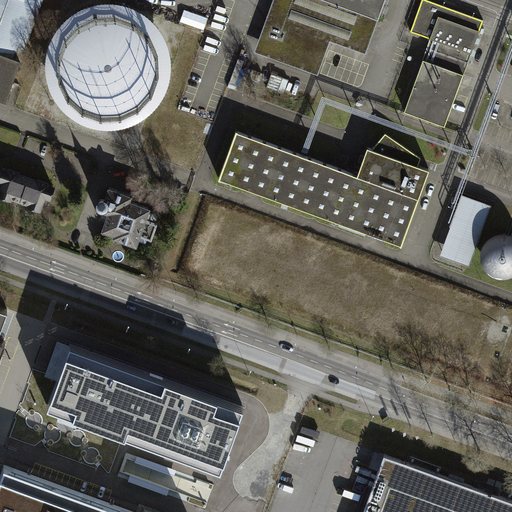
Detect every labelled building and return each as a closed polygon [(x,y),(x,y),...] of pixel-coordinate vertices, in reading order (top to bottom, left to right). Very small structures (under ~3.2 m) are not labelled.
[(0,0),(0,97),(6,100),(20,60),(42,0),(0,0)] [(377,20),(376,19),(382,0),(272,0),(253,54),(316,77),(328,44),(365,56),(377,20)] [(484,21),(424,0),(412,34),(431,40),(472,54),(484,21)] [(52,54),(50,58),(49,80),(57,103),(70,118),(93,131),(124,133),(144,125),(159,113),(167,100),(167,97),(176,90),(178,62),(173,50),(170,46),(170,41),(156,23),(132,9),(102,8),(80,16),(63,29),(53,47),(52,54)] [(424,62),(464,76),(472,54),(431,40),(424,62)] [(406,114),(446,128),(464,76),(424,62),(406,114)] [(217,181),(400,249),(417,203),(416,202),(427,174),(418,170),(421,161),(387,137),(372,153),(365,151),(355,179),(234,134),(217,181)] [(15,201),(20,203),(29,178),(4,168),(0,177),(0,198),(13,204),(15,201)] [(57,188),(29,178),(20,203),(29,206),(28,209),(41,214),(42,211),(46,213),(50,203),(51,203),(57,188)] [(95,233),(107,238),(106,241),(131,250),(132,245),(135,238),(146,242),(151,225),(141,222),(144,211),(126,204),(127,199),(103,190),(94,215),(101,217),(95,233)] [(438,254),(467,265),(489,204),(460,194),(438,254)] [(511,240),(508,238),(501,237),(492,238),(485,243),(481,249),(478,257),(479,264),(483,272),(489,277),(498,280),(507,280),(511,276),(511,240)] [(0,337),(10,310),(0,306),(0,337)] [(69,340),(46,402),(221,466),(243,404),(69,340)] [(511,511),(511,500),(384,454),(372,486),(366,484),(356,511),(511,511)] [(139,511),(0,461),(0,511),(139,511)]
